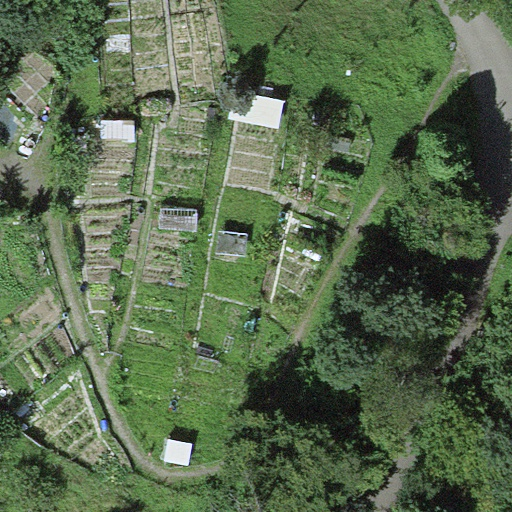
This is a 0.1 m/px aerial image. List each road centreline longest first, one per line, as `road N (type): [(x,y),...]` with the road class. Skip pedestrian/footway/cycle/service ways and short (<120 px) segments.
road 1 (unclassified): [(367,511),(417,428),(472,304),(508,183)]
road 2 (unclassified): [(508,183),(495,89),(458,0)]
